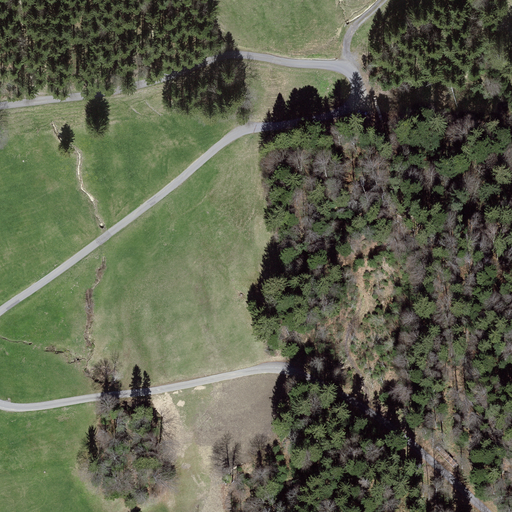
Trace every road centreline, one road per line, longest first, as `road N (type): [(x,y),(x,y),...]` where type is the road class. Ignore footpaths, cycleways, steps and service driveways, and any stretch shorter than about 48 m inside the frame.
road 1 (unclassified): [(0,311),(236,133),(330,114),(354,102),(357,85),(346,69),(236,54),(141,85),(0,105)]
road 2 (unclassified): [(491,511),(393,412),(334,381),(281,366),(35,406),(0,404)]
